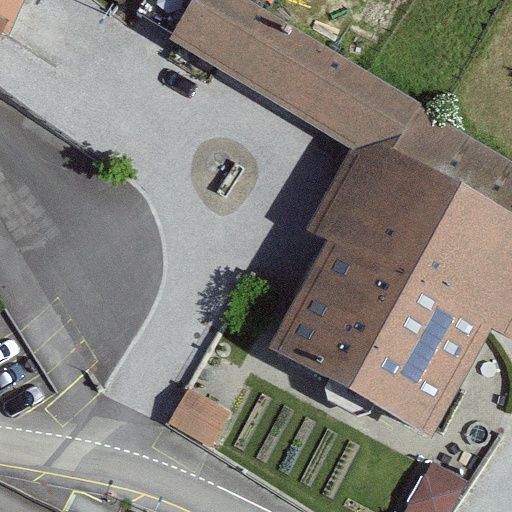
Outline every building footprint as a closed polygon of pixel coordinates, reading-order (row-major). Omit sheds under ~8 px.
[(0,0),(0,51),(25,0),(0,0)] [(511,169),(260,24),(219,0),(204,0),(172,56),(352,160),(304,242),(331,257),(269,364),(429,456),(494,345),(510,354),(511,351),(511,169)] [(273,0),(219,0),(260,24),(273,0)] [(169,429),(209,453),(231,418),(191,393),(169,429)] [(407,511),(452,511),(467,486),(432,467),(407,511)]
